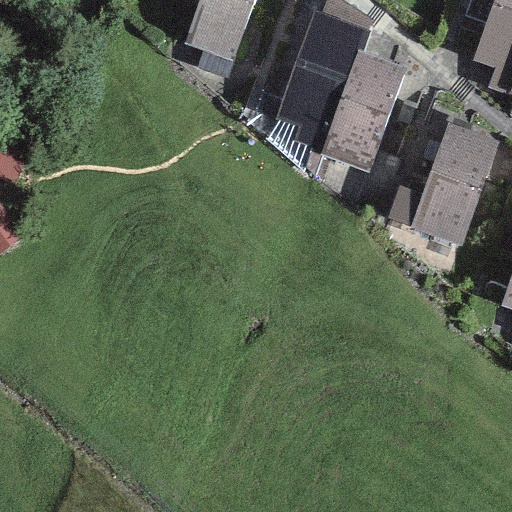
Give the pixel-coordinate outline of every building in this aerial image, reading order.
[(254,0),(206,0),(206,2),(248,17),(254,0)] [(511,0),(504,0),(497,20),(511,25),(511,0)] [(248,17),(206,2),(188,48),(230,64),(248,17)] [(511,25),(497,20),(480,65),(500,72),(494,90),(511,96),(511,25)] [(317,30),(281,123),(301,131),(296,145),(324,156),(341,112),(359,66),(366,48),(317,30)] [(400,82),(359,66),(341,112),(382,128),(400,82)] [(382,128),(341,112),(324,156),(365,172),(382,128)] [(30,142),(0,133),(0,179),(17,184),(30,142)] [(450,141),(433,190),(475,205),(492,156),(450,141)] [(475,205),(433,190),(425,211),(400,202),(392,223),(460,247),(475,205)] [(0,205),(0,249),(19,239),(0,205)]
